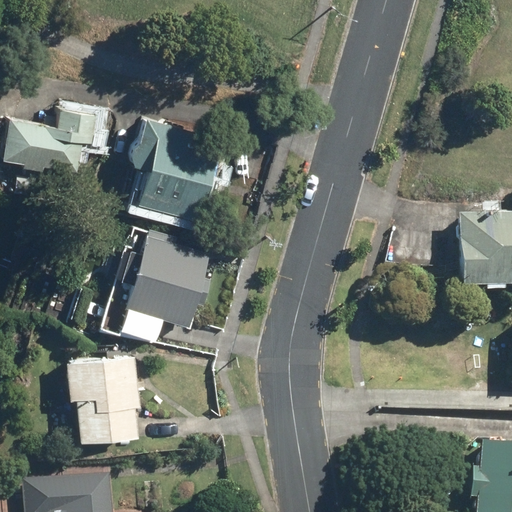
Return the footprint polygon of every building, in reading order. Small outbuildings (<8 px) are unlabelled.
[(88,110),(49,103),(46,122),(0,114),(0,156),(68,167),(73,137),(84,139),(88,110)] [(218,140),(137,117),(115,193),(196,216),(218,140)] [(511,212),(455,214),(456,287),(511,286),(511,212)] [(207,249),(143,231),(137,252),(125,248),(117,276),(130,280),(117,325),(153,336),(160,313),(185,320),(191,298),(201,301),(209,275),(200,272),(207,249)] [(132,352),(62,357),(65,398),(70,398),(73,438),(132,433),(130,404),(136,404),(132,352)] [(471,498),(469,511),(511,511),(511,444),(474,441),(472,469),(465,468),(462,498),(471,498)] [(96,511),(93,473),(41,477),(43,511),(96,511)]
